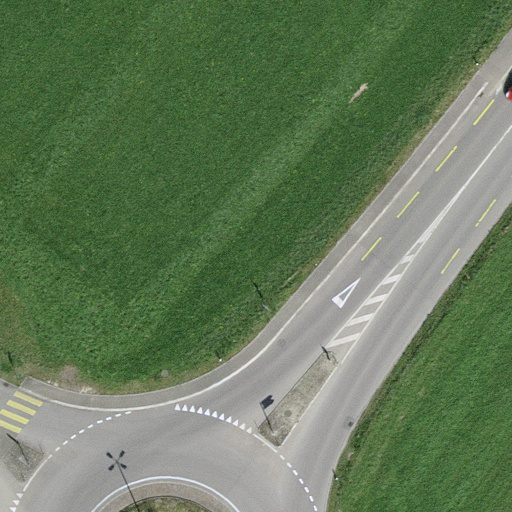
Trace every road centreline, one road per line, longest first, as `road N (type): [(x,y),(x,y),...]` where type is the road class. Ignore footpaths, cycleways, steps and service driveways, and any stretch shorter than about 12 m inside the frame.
road 1 (primary): [(240,474),(511,132)]
road 2 (primary): [(240,474),(183,449),(151,448),(121,455),(70,491)]
